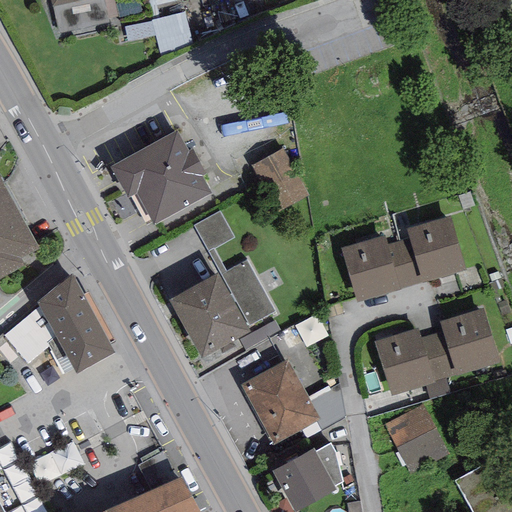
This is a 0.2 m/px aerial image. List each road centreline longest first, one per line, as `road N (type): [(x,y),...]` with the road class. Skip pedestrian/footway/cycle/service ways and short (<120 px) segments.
road 1 (secondary): [(92,242),(245,511)]
road 2 (secondary): [(0,68),(92,242)]
road 3 (residential): [(0,321),(92,242)]
